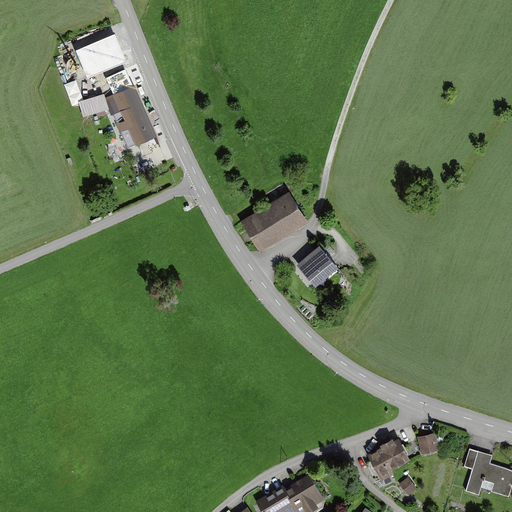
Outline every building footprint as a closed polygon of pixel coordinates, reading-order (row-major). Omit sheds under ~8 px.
[(81,80),(113,68),(106,51),(94,56),(91,47),(71,54),(81,80)] [(137,145),(157,136),(126,71),(108,80),(115,97),(106,101),(124,140),(133,136),(137,145)] [(103,96),(86,102),(90,112),(106,106),(103,96)] [(260,251),(307,219),(288,191),(241,222),(260,251)] [(317,286),(338,268),(320,246),(298,263),(317,286)] [(436,430),(419,434),(424,453),(440,449),(436,430)] [(399,435),(368,450),(382,477),(394,471),(392,467),(410,458),(399,435)] [(493,457),(470,450),(465,465),(472,467),(465,490),(478,494),(483,479),(494,483),(492,489),(511,495),(511,490),(511,471),(491,464),(493,457)] [(298,511),(301,511),(325,498),(309,472),(285,487),(289,494),(288,495),(297,509),(298,511)] [(418,487),(410,477),(404,482),(412,492),(418,487)] [(288,495),(289,494),(285,487),(283,484),(256,500),(263,511),(292,511),(297,509),(288,495)]
